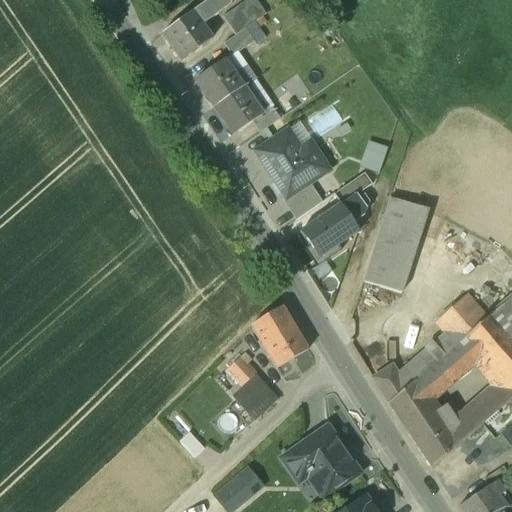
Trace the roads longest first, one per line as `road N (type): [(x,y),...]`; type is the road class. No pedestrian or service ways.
road 1 (secondary): [(443,511),(100,0)]
road 2 (track): [(172,511),(338,356)]
road 3 (track): [(401,139),(336,352)]
